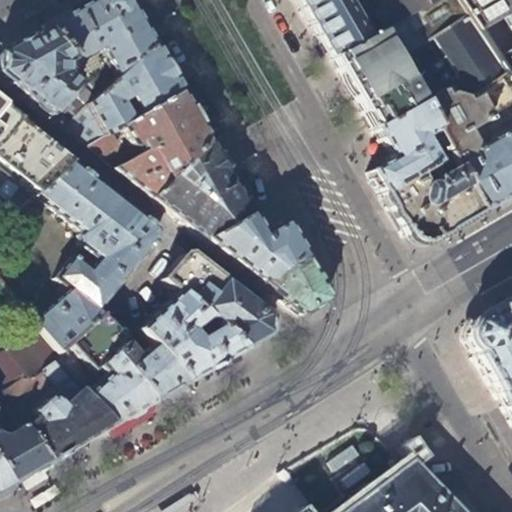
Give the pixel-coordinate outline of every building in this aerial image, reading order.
[(36,32),(61,62),(77,82),(70,90),(43,118),(57,130),(146,47),(130,19),(121,2),(114,0),(92,0),(75,10),(36,32)] [(291,0),(307,27),(324,57),(360,38),(338,0),(376,0),(389,24),(434,0),(291,0)] [(423,99),(414,106),(442,156),(473,212),(488,204),(511,189),(511,93),(493,66),(476,41),(467,28),(458,16),(447,0),(434,0),(389,24),(360,38),(324,57),(340,86),(358,117),(406,91),(391,65),(408,54),(422,45),(438,34),(467,77),(451,87),(440,94),(423,99)] [(511,93),(511,0),(447,0),(458,16),(467,28),(476,41),(493,66),(511,93)] [(55,68),(61,62),(36,32),(17,42),(0,51),(0,84),(28,107),(43,118),(70,90),(55,76),(50,76),(49,70),(55,68)] [(422,45),(451,87),(467,77),(438,34),(422,45)] [(146,47),(57,130),(81,149),(110,133),(113,131),(174,96),(158,69),(146,47)] [(414,106),(406,91),(358,117),(362,125),(366,132),(414,106)] [(108,171),(145,200),(201,144),(187,119),(174,96),(113,131),(122,148),(128,152),(131,159),(108,171)] [(442,156),(414,106),(366,132),(375,148),(383,162),(363,174),(375,195),(442,156)] [(0,226),(66,166),(0,113),(0,226)] [(113,139),(110,133),(81,149),(93,158),(108,151),(109,148),(111,147),(108,142),(113,139)] [(201,144),(145,200),(198,242),(243,218),(230,195),(208,155),(201,144)] [(396,234),(399,238),(402,241),(405,244),(408,245),(410,245),(411,245),(415,245),(421,242),(473,212),(442,156),(375,195),(385,213),(396,231),(396,234)] [(25,323),(34,336),(51,357),(98,317),(91,313),(151,240),(150,233),(66,166),(30,200),(74,239),(71,243),(73,248),(92,264),(82,275),(64,261),(47,281),(54,289),(50,292),(51,297),(53,299),(25,323)] [(511,198),(498,207),(500,211),(511,204),(511,198)] [(243,218),(198,242),(231,268),(252,285),(297,260),(286,241),(277,226),(256,236),(245,217),(243,218)] [(171,296),(235,354),(250,345),(259,340),(260,320),(226,293),(179,256),(157,284),(171,296)] [(297,260),(252,285),(268,298),(294,318),(321,303),(307,279),(297,260)] [(511,292),(484,308),(482,313),(477,313),(473,316),(466,322),(464,327),(462,334),(462,339),(463,345),(466,349),(470,352),(468,355),(511,431),(511,292)] [(131,333),(144,348),(178,387),(193,378),(235,354),(171,296),(131,333)] [(49,372),(103,430),(118,421),(138,410),(147,405),(106,357),(121,343),(98,317),(51,357),(56,363),(49,372)] [(0,406),(11,422),(9,423),(42,466),(55,458),(89,438),(103,430),(49,372),(56,363),(51,357),(34,336),(0,351),(0,406)] [(127,338),(121,343),(106,357),(147,405),(167,393),(178,387),(144,348),(131,360),(128,355),(132,353),(128,348),(132,345),(127,338)] [(0,482),(4,488),(15,481),(31,472),(42,466),(9,423),(11,422),(0,406),(0,482)] [(369,473),(360,459),(351,446),(327,462),(345,489),(369,473)] [(246,495),(222,511),(448,511),(403,465),(340,511),(316,511),(283,467),(246,495)] [(163,511),(174,511),(195,499),(191,492),(162,509),(163,511)]
